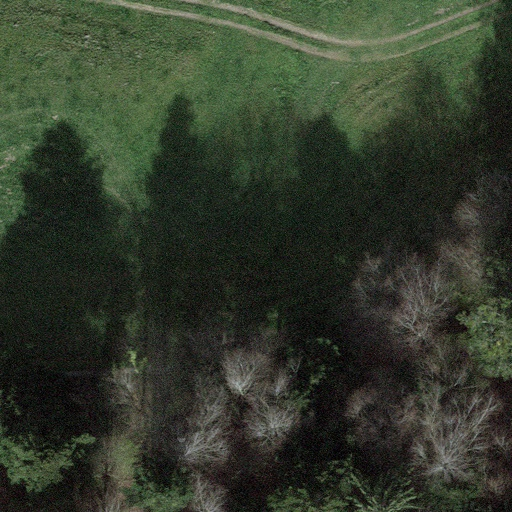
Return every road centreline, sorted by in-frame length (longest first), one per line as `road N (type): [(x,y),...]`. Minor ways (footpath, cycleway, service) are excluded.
road 1 (track): [(511,147),(428,263),(318,315),(0,390)]
road 2 (track): [(511,1),(368,44),(318,45),(259,22),(158,0)]
